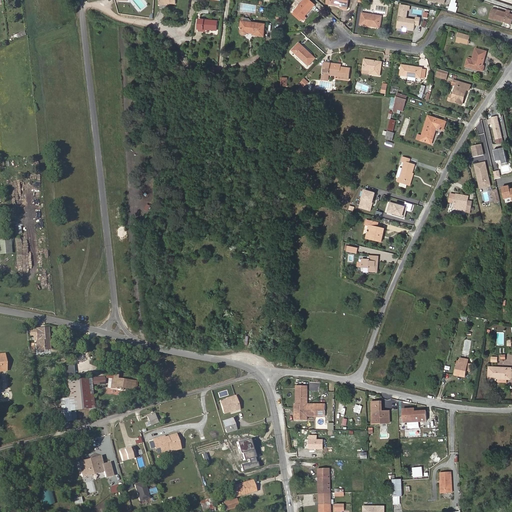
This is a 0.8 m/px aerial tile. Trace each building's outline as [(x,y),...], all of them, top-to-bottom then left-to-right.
[(305,16),(315,5),(309,0),(303,0),(303,1),(301,0),(298,0),(289,10),(292,14),(294,12),(302,19),(304,21),(307,18),(305,16)] [(455,7),(457,4),(455,3),(456,0),(451,0),(448,11),(456,13),(457,8),(455,7)] [(420,26),(421,17),(416,17),(416,20),(406,18),(407,10),(408,5),(401,4),(397,28),(403,29),(403,28),(415,30),(415,25),(420,26)] [(511,24),(511,22),(511,14),(510,14),(511,10),(507,10),(506,13),(492,9),(490,17),(495,19),(511,24)] [(302,19),(294,12),(292,14),(300,21),(302,19)] [(379,26),(381,17),(381,16),(362,13),(360,24),(371,26),(371,25),(379,26)] [(379,26),(371,25),(371,26),(380,28),(382,16),(381,16),(381,17),(379,26)] [(217,31),(218,21),(205,20),(199,20),(198,30),(204,31),(204,29),(209,30),(217,31)] [(264,36),(265,24),(255,22),(242,21),(241,32),(241,33),(242,34),(243,35),(244,35),(245,35),(246,34),(248,33),(254,34),(254,35),(264,36)] [(468,44),(470,36),(459,32),(456,41),(468,44)] [(315,58),(299,43),(293,50),(309,65),(315,58)] [(483,65),(487,52),(476,48),(472,61),(472,60),(468,59),(466,66),(483,71),(485,66),(483,65)] [(380,76),(382,62),(365,59),(363,70),(370,71),(370,74),(380,76)] [(349,80),(350,69),(344,68),(343,69),(341,69),(341,67),(341,65),(325,63),(324,72),(323,72),(322,80),(328,80),(329,74),(339,76),(339,78),(349,80)] [(422,69),(422,68),(402,65),(400,75),(421,78),(421,77),(422,69)] [(446,80),(449,72),(439,70),(437,77),(446,80)] [(463,105),(467,90),(470,90),(471,85),(460,82),(459,86),(456,86),(453,96),(450,95),(449,100),(463,105)] [(403,111),(407,100),(406,100),(396,96),(396,97),(396,98),(396,99),(394,106),(393,109),(393,111),(397,112),(398,110),(403,111)] [(497,127),(494,115),(487,117),(489,129),(497,127)] [(434,138),(437,128),(443,130),(446,122),(429,116),(422,136),(418,135),(417,139),(430,144),(432,137),(434,138)] [(393,132),(396,120),(391,119),(388,131),(393,132)] [(392,141),(395,133),(393,132),(388,131),(387,131),(386,135),(385,139),(392,141)] [(474,157),(484,155),(482,144),(473,146),(472,148),(474,157)] [(507,160),(505,148),(494,150),(496,162),(501,161),(507,160)] [(409,163),(410,159),(403,157),(402,161),(405,162),(403,169),(400,168),(397,177),(399,177),(398,181),(410,185),(414,174),(412,173),(415,165),(409,163)] [(491,186),(486,162),(475,165),(480,189),(491,186)] [(376,193),(365,190),(360,207),(371,210),(376,193)] [(466,210),(468,197),(451,194),(449,202),(455,203),(454,208),(466,210)] [(409,207),(391,202),(388,211),(394,213),(393,214),(405,218),(409,207)] [(384,236),(385,229),(370,225),(367,238),(382,242),(383,237),(382,237),(383,235),(384,236)] [(0,252),(11,252),(9,232),(0,233),(0,252)] [(377,272),(379,256),(370,256),(370,260),(363,259),(362,262),(362,267),(369,267),(369,271),(377,272)] [(50,349),(48,327),(35,328),(36,340),(37,350),(50,349)] [(471,371),(472,364),(468,363),(469,360),(461,358),(460,362),(459,369),(457,368),(456,375),(465,377),(467,370),(471,371)] [(73,376),(72,364),(65,365),(66,376),(73,376)] [(511,370),(511,368),(489,367),(489,378),(499,379),(498,382),(507,382),(507,379),(511,379),(511,378),(511,370)] [(131,391),(132,381),(132,380),(117,378),(118,372),(113,372),(112,377),(112,378),(108,378),(107,388),(110,388),(131,391)] [(94,408),(91,378),(66,380),(68,398),(69,410),(74,410),(94,408)] [(294,404),(294,420),(306,420),(306,416),(324,416),(325,404),(307,404),(308,386),(296,386),(295,404),(294,404)] [(210,396),(203,398),(206,406),(213,404),(210,396)] [(220,402),(224,414),(239,409),(235,396),(231,398),(231,399),(220,402)] [(69,410),(68,398),(59,398),(62,421),(70,421),(69,410)] [(391,423),(390,411),(382,411),(381,402),(372,402),(373,424),(391,423)] [(414,408),(403,409),(404,422),(427,421),(430,421),(429,417),(427,418),(427,411),(414,411),(414,408)] [(154,415),(148,417),(151,425),(157,423),(154,415)] [(225,430),(223,431),(224,434),(237,430),(233,418),(226,420),(222,421),(225,430)] [(179,445),(176,434),(162,438),(162,437),(153,440),(155,448),(160,447),(161,452),(171,449),(170,447),(179,445)] [(323,449),(323,440),(317,440),(309,440),(309,449),(323,449)] [(132,447),(120,451),(123,461),(135,457),(132,447)] [(83,477),(92,474),(89,463),(86,464),(85,460),(79,462),(83,477)] [(89,463),(92,474),(104,471),(105,478),(114,475),(111,463),(104,465),(102,460),(89,463)] [(330,511),(330,475),(319,476),(320,511),(330,511)] [(441,493),(452,493),(452,475),(441,475),(441,483),(441,493)] [(402,496),(401,480),(392,480),(393,497),(402,496)] [(232,486),(234,494),(251,489),(249,482),(232,486)] [(148,499),(143,483),(134,486),(139,502),(148,499)] [(452,495),(452,493),(441,493),(441,483),(440,483),(440,496),(452,495)] [(155,486),(148,488),(151,496),(157,494),(155,486)] [(80,492),(73,493),(75,504),(83,502),(80,492)] [(235,496),(223,500),(225,507),(237,503),(235,496)] [(213,497),(201,500),(203,511),(216,509),(213,497)]
